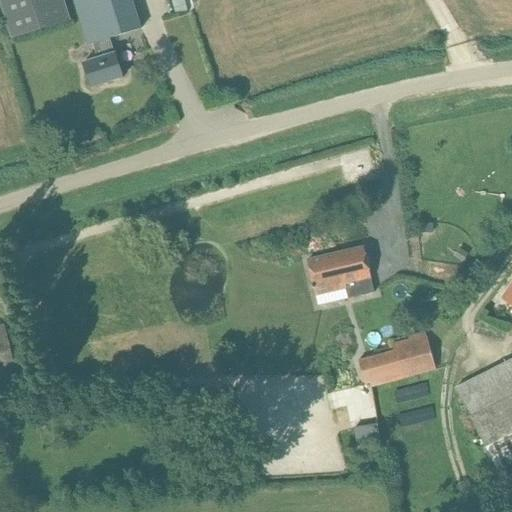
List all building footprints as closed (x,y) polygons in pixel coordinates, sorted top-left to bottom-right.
[(63,0),(0,0),(12,39),(70,21),(63,0)] [(132,0),(77,0),(91,43),(94,42),(99,59),(84,64),(91,88),(123,79),(110,39),(141,30),(132,0)] [(348,299),(374,293),(364,248),(308,261),(316,296),(346,289),(348,299)] [(511,285),(502,299),(511,306),(506,313),(511,317),(511,360),(456,390),(498,472),(511,465),(511,285)] [(372,387),(416,375),(435,370),(426,337),(392,346),(394,354),(360,363),(366,386),(371,385),(372,387)] [(0,381),(10,379),(0,339),(0,381)] [(382,445),(371,387),(328,396),(334,426),(349,423),(351,432),(357,431),(360,449),(382,445)] [(196,462),(185,463),(186,482),(198,481),(196,462)] [(162,477),(156,477),(157,487),(170,486),(170,488),(179,488),(177,469),(162,470),(162,477)] [(152,478),(141,478),(141,490),(152,490),(152,478)]
